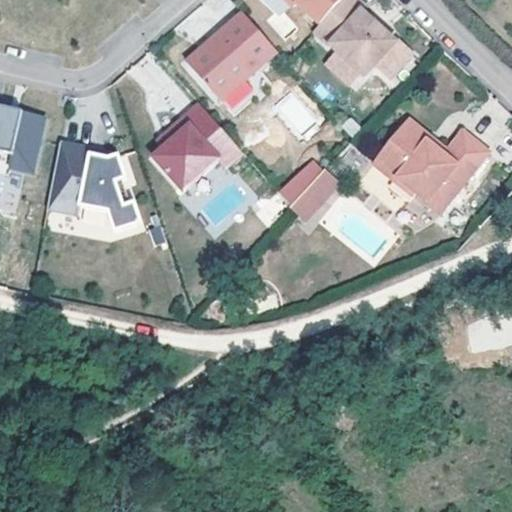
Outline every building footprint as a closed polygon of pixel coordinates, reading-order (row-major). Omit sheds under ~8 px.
[(286,0),(295,7),(298,3),(322,25),(343,0),(286,0)] [(343,0),(322,25),(316,31),(362,72),(373,60),(377,64),(398,41),(382,27),(382,26),(379,28),(373,22),(375,20),(374,19),(364,10),(368,6),(360,0),(343,0)] [(245,15),(189,66),(223,103),(278,52),(245,15)] [(385,24),(377,16),(374,19),(375,20),(373,22),(379,28),(382,26),(382,27),(385,24)] [(373,60),(362,72),(366,76),(377,64),(373,60)] [(272,105),(295,138),(318,122),(296,89),(272,105)] [(164,150),(154,160),(183,192),(218,160),(225,168),(242,153),(199,105),(182,121),(189,128),(164,150)] [(411,109),(408,113),(447,143),(450,139),(411,109)] [(408,113),(376,153),(416,184),(419,181),(444,201),(492,140),(466,120),(450,139),(447,143),(408,113)] [(19,119),(0,115),(0,157),(7,159),(9,164),(7,177),(31,182),(44,121),(20,116),(19,119)] [(158,143),(164,150),(189,128),(182,121),(158,143)] [(355,136),(325,168),(335,177),(352,160),(363,169),(376,153),(355,136)] [(92,153),(60,147),(48,212),(80,217),(82,209),(109,214),(115,234),(133,230),(120,184),(126,182),(119,157),(108,161),(91,157),(92,153)] [(313,160),(296,175),(307,186),(323,170),(313,160)] [(307,186),(304,190),(318,204),(340,182),(335,177),(325,168),(323,170),(307,186)] [(278,191),(290,204),(304,190),(307,186),(296,175),(278,191)] [(10,191),(0,189),(0,205),(9,206),(10,191)] [(290,204),(290,205),(304,219),(318,204),(304,190),(290,204)]
